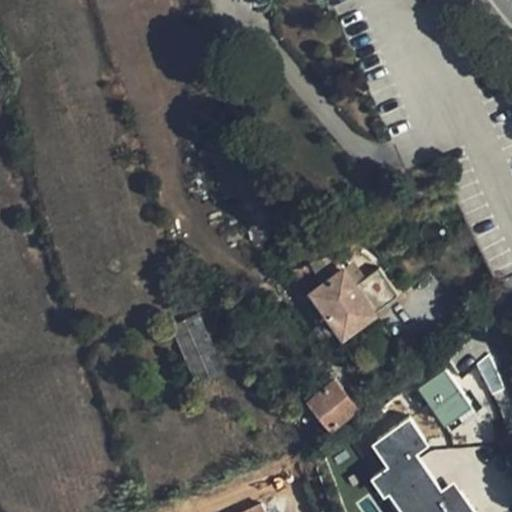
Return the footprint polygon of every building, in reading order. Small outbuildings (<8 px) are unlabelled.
[(344,334),(395,293),(375,268),(352,284),(330,256),(297,266),(310,290),(344,334)] [(173,328),(198,375),(225,361),(200,314),(173,328)] [(498,409),(511,399),(511,394),(491,343),(474,350),(483,377),(491,393),(489,395),(498,409)] [(450,393),(458,387),(445,367),(418,385),(443,419),(453,413),(449,407),(455,402),(450,393)] [(328,424),(356,402),(334,375),(308,396),(328,424)] [(379,469),(404,511),(480,511),(459,475),(443,484),(422,449),(432,444),(414,413),(371,438),(387,465),(379,469)]
